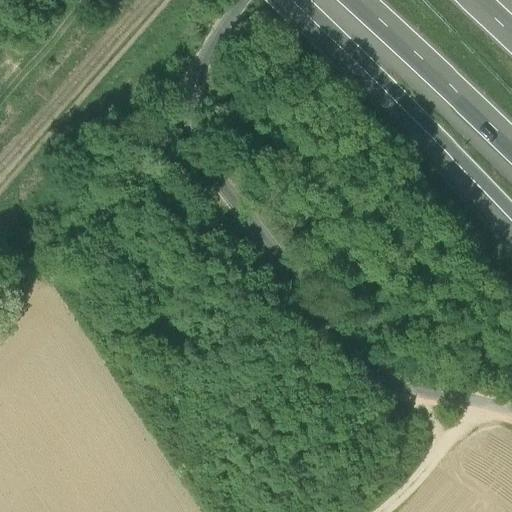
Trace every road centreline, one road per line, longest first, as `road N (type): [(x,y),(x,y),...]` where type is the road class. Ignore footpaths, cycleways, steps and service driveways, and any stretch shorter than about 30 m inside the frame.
road 1 (motorway): [(298,0),(511,211)]
road 2 (motorway): [(355,0),(511,151)]
